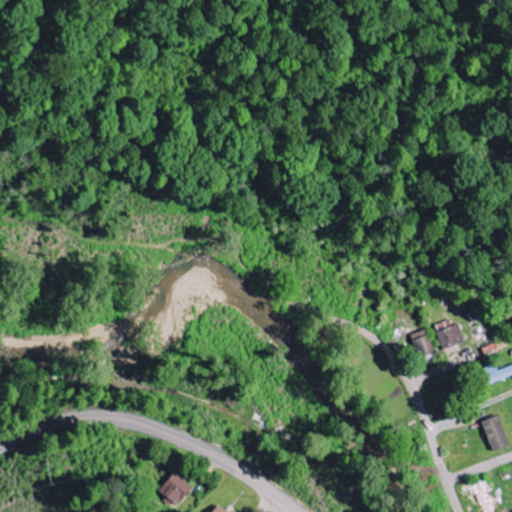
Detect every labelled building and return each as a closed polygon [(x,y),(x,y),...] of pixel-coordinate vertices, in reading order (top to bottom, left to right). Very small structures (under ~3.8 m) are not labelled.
[(455,344),(461,342),(456,324),(434,330),(441,355),(457,350),(455,344)] [(408,334),(414,357),(431,353),(425,330),(408,334)] [(511,364),(496,371),(494,365),(478,370),(483,386),(511,375),(511,364)] [(486,451),(504,447),(496,416),(479,420),(486,451)] [(155,489),(171,505),(189,488),(173,472),(155,489)] [(483,511),(488,510),(483,495),(474,499),(478,511),(483,511)]
